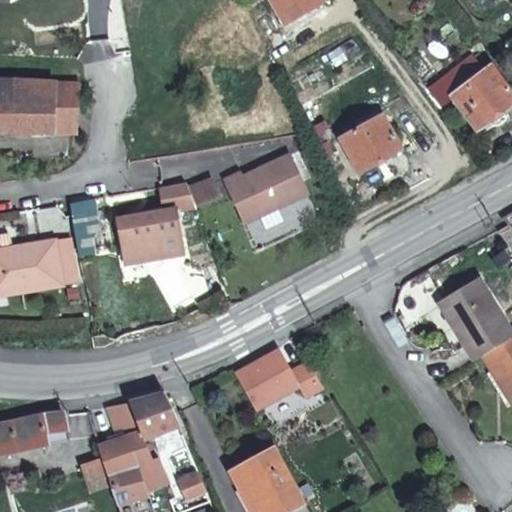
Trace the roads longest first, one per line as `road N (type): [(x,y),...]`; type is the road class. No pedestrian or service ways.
road 1 (secondary): [(0,378),(78,381),(177,358),(511,179)]
road 2 (unknown): [(349,269),(494,476)]
road 3 (residential): [(0,200),(69,191),(101,174),(111,141),(108,65)]
